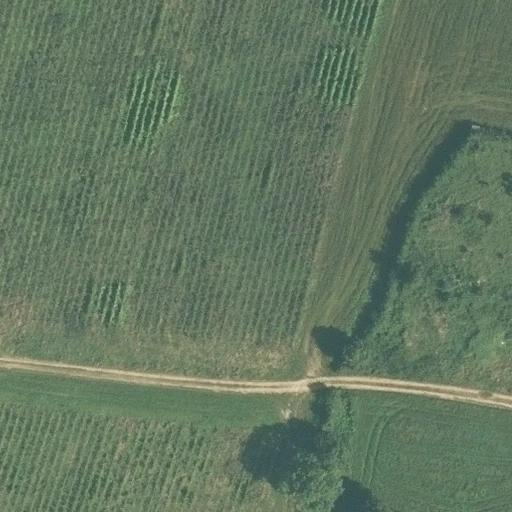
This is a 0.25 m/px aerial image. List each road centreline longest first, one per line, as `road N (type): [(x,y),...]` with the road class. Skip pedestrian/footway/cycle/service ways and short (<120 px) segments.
road 1 (track): [(0,357),(288,383)]
road 2 (track): [(288,383),(353,379),(511,401)]
road 3 (track): [(288,383),(285,511)]
